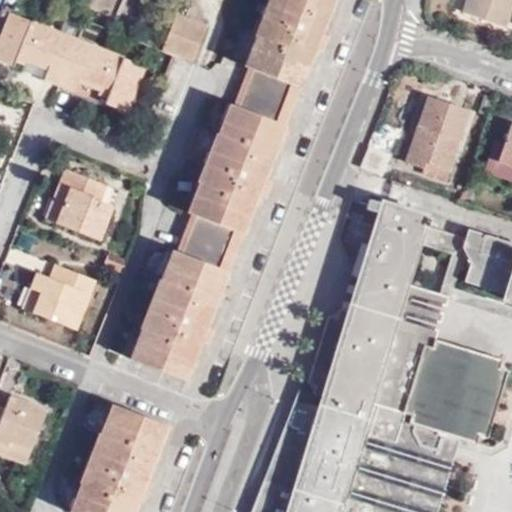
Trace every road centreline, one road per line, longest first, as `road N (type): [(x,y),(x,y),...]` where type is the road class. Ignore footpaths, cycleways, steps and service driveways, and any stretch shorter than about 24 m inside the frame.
road 1 (residential): [(384,37),(233,420)]
road 2 (residential): [(95,369),(205,75)]
road 3 (residential): [(95,369),(233,420)]
road 4 (residential): [(384,37),(511,78)]
road 5 (residential): [(50,119),(0,240)]
